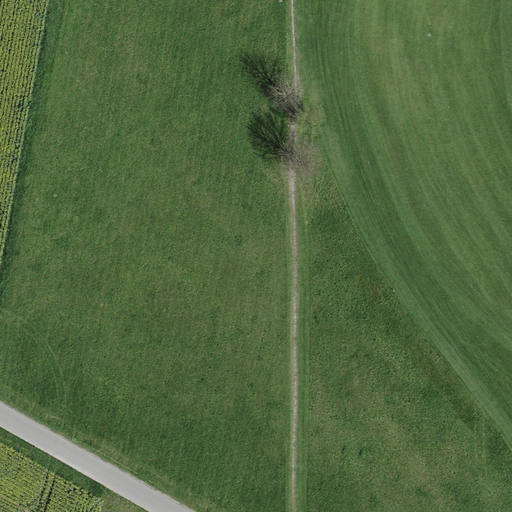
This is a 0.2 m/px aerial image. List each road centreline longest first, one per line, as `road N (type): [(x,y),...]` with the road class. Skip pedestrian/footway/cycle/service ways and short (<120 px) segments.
road 1 (track): [(288,511),(292,0)]
road 2 (unclassified): [(167,511),(0,412)]
